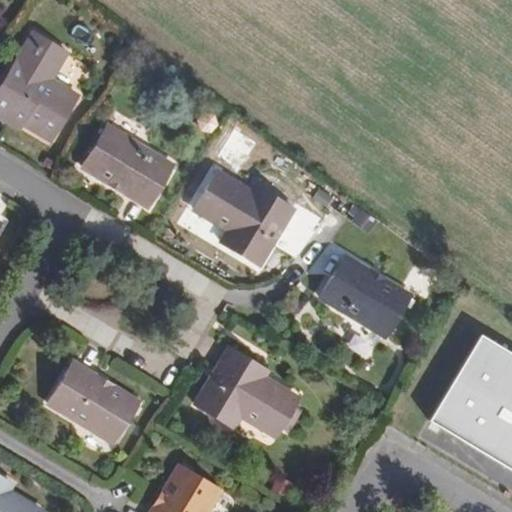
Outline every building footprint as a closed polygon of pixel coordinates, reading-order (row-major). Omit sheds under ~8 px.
[(75,101),(49,86),(65,59),(31,38),(0,88),(0,124),(18,136),(22,130),(47,146),(75,101)] [(143,213),(168,172),(102,132),(77,172),(143,213)] [(255,270),(289,214),(251,191),(247,198),(212,178),(189,213),(224,235),(217,247),(255,270)] [(370,222),(352,208),(345,218),(364,230),(370,222)] [(411,304),(343,264),(319,305),(386,346),(411,304)] [(511,360),(481,342),(430,428),(511,475),(511,360)] [(299,412),(265,391),(270,384),(231,360),(196,416),(234,441),(241,428),(275,449),(299,412)] [(139,413),(71,371),(46,410),(114,453),(139,413)] [(213,511),(219,504),(176,478),(155,511),(213,511)] [(22,511),(7,502),(11,494),(0,486),(0,511),(22,511)]
